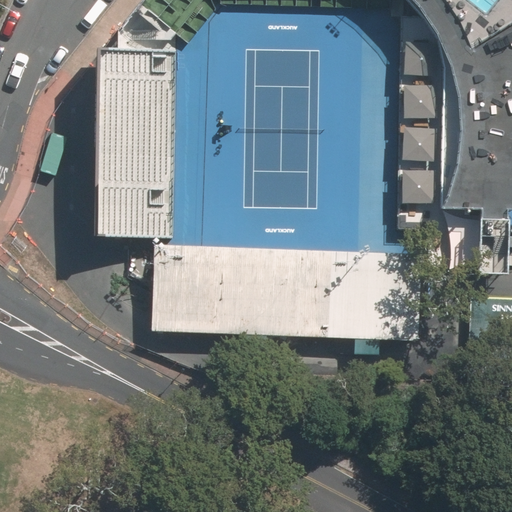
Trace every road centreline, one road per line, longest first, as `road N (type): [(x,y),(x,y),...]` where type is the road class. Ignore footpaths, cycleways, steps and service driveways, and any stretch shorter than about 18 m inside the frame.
road 1 (residential): [(112,373),(374,511)]
road 2 (residential): [(58,0),(28,50),(0,136)]
road 3 (residential): [(0,298),(112,373)]
